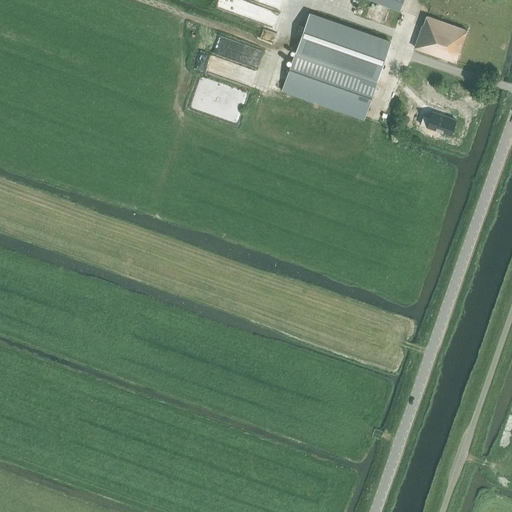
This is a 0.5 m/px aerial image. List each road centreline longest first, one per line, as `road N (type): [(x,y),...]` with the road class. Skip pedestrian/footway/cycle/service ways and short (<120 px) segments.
road 1 (tertiary): [(373,511),(511,115)]
road 2 (unclassified): [(444,511),(511,313)]
